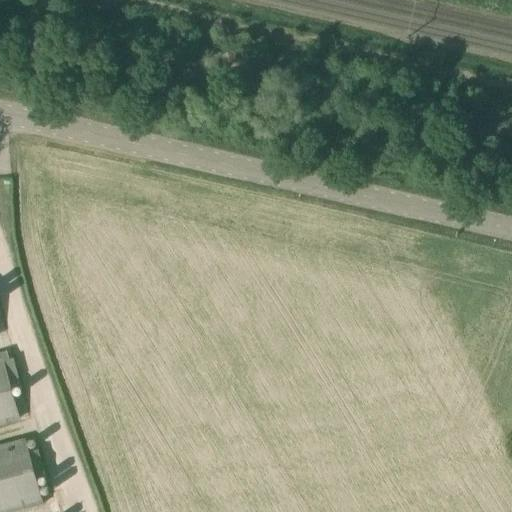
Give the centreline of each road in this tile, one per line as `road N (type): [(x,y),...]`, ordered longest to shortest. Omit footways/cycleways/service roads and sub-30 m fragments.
road 1 (unclassified): [(511,225),(0,111)]
road 2 (unknown): [(0,266),(85,511)]
